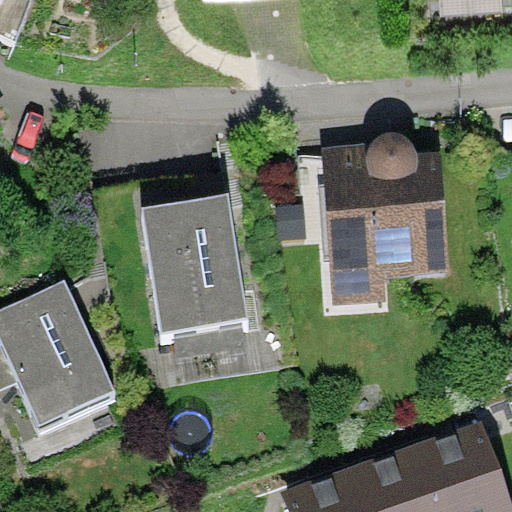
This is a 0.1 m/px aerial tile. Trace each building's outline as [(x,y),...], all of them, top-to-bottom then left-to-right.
[(0,126),(8,119),(0,110),(0,126)] [(375,149),(323,151),(332,308),(387,303),(386,283),(447,280),(439,159),(418,160),(414,152),(404,143),(393,141),(381,143),(375,149)] [(226,204),(140,218),(161,345),(247,331),(226,204)] [(0,397),(18,389),(40,437),(116,403),(64,288),(0,316),(0,397)] [(511,511),(482,426),(283,496),(288,511),(511,511)]
